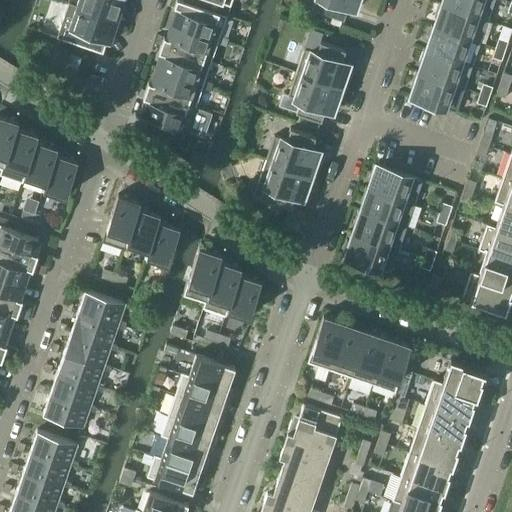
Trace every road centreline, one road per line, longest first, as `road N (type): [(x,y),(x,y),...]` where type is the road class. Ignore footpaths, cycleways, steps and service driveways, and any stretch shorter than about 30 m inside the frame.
road 1 (residential): [(102,138),(0,433)]
road 2 (residential): [(408,0),(309,273)]
road 3 (residential): [(309,273),(227,511)]
road 4 (residential): [(309,273),(102,138)]
road 5 (residential): [(511,348),(309,273)]
road 6 (residential): [(102,138),(149,0)]
road 7 (residential): [(102,138),(0,73)]
